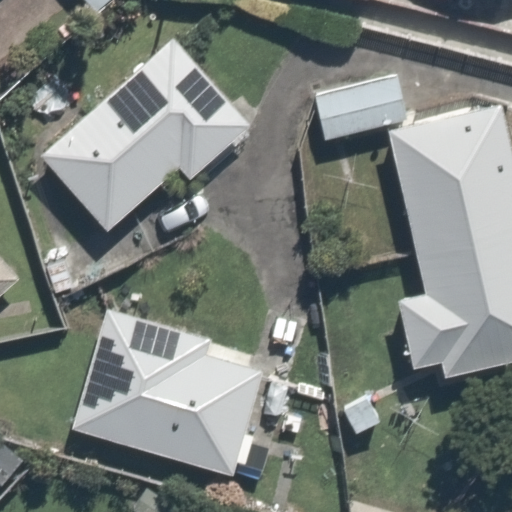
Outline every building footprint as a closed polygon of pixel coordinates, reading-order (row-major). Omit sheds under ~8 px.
[(244,128),(161,35),(25,156),(95,235),(157,180),(169,194),(244,128)] [(309,133),(361,122),(405,112),(395,66),(299,88),(309,133)] [(405,112),(361,122),(398,289),(375,294),(394,379),(511,352),(511,221),(484,95),(405,112)] [(0,281),(10,273),(0,261),(0,281)] [(195,324),(90,299),(58,431),(214,468),(239,361),(189,349),(195,324)]
